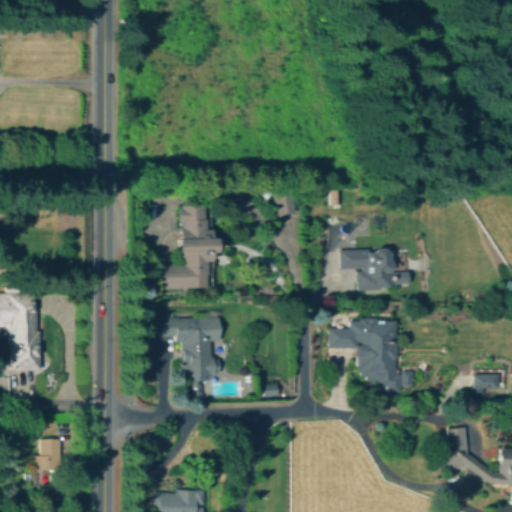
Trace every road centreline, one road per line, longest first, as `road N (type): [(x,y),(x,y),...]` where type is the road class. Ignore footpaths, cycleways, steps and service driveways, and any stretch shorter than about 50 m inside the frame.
road 1 (secondary): [(102,0),(102,511)]
road 2 (residential): [(340,275),(307,302),(302,411),(102,412)]
